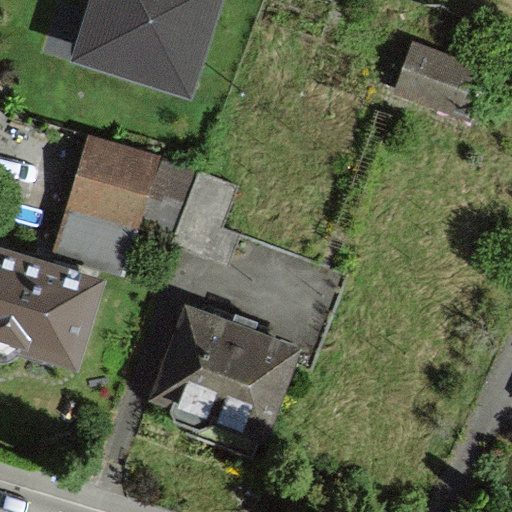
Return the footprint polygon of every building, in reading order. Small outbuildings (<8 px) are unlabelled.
[(204,0),(87,0),(72,48),(180,81),(204,0)] [(396,80),(467,105),(481,64),(411,39),(396,80)] [(179,153),(94,126),(74,186),(159,214),(179,153)] [(235,171),(197,159),(174,235),(224,250),(233,221),(221,218),(235,171)] [(0,337),(63,357),(93,261),(0,232),(0,337)] [(294,326),(193,291),(159,388),(261,423),(294,326)]
